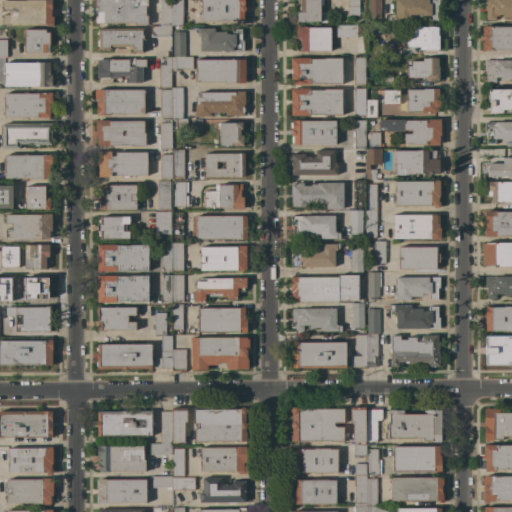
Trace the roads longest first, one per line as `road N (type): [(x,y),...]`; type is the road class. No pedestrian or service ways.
road 1 (residential): [(511,387),(0,390)]
road 2 (residential): [(73,511),(70,0)]
road 3 (residential): [(267,511),(266,0)]
road 4 (residential): [(461,511),(461,0)]
